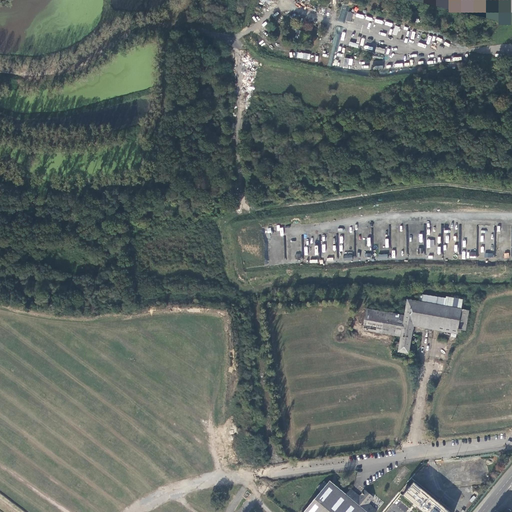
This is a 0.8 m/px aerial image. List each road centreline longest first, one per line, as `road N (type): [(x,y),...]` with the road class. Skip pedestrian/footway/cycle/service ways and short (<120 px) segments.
road 1 (track): [(240,42),(163,22),(56,72),(0,71)]
road 2 (unclassified): [(511,441),(278,470)]
